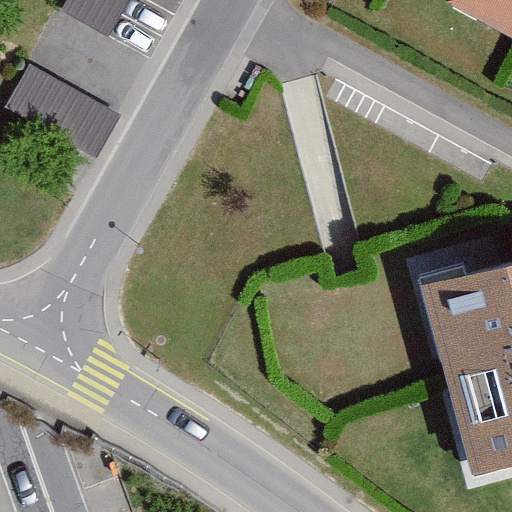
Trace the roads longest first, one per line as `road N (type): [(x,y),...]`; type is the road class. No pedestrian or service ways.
road 1 (residential): [(37,340),(228,0)]
road 2 (residential): [(296,511),(37,340)]
road 3 (primary): [(0,316),(12,394),(54,511)]
